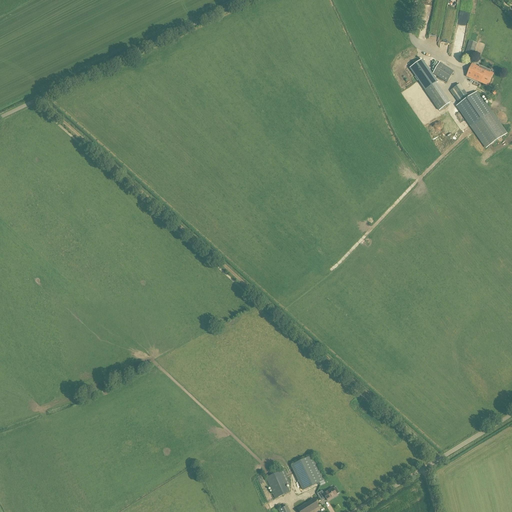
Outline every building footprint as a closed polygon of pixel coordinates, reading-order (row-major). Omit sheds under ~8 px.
[(473,56),(477,43),(469,41),(464,56),(467,57),(468,54),(473,56)] [(161,53),(140,62),(142,67),(164,59),(161,53)] [(409,69),(415,77),(414,78),(417,81),(418,81),(425,92),(436,84),(420,61),(418,62),(409,69)] [(447,83),(454,72),(440,62),(432,74),(447,83)] [(480,69),(471,65),(466,76),(488,86),(493,74),(490,73),(490,71),(481,67),(480,69)] [(451,91),(460,104),(457,106),(486,148),(506,134),(477,92),(469,98),(460,84),(451,91)] [(303,491),(324,481),(321,472),(316,461),(313,455),(291,465),(294,472),(303,491)] [(275,499),(289,493),(286,485),(289,484),(288,481),(289,481),(284,469),(280,471),(265,478),(275,499)] [(339,493),(336,487),(333,488),(324,493),(322,491),(317,494),(320,498),(324,496),(327,501),(337,495),(339,493)] [(298,510),(299,511),(311,511),(319,508),(314,500),(298,510)]
